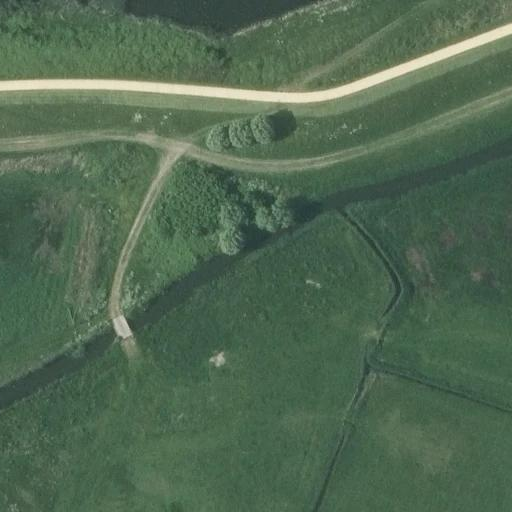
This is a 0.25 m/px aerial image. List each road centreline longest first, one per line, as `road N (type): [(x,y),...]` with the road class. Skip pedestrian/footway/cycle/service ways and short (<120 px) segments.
road 1 (track): [(511,88),(303,166),(237,166),(149,137),(0,150)]
road 2 (track): [(317,98),(179,144),(122,254),(112,309),(128,352),(123,397)]
road 3 (track): [(446,0),(413,10),(284,100)]
road 4 (track): [(149,137),(0,109)]
